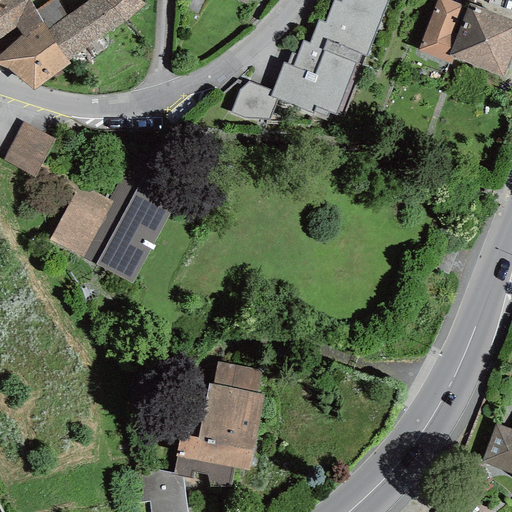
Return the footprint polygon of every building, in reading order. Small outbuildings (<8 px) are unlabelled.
[(35,10),(28,0),(0,0),(0,38),(16,28),(21,35),(23,38),(42,24),(35,10)] [(56,0),(50,0),(35,10),(42,24),(47,30),(66,16),(56,0)] [(47,30),(68,61),(125,21),(144,5),(139,0),(88,0),(66,16),(47,30)] [(329,113),(342,118),(364,56),(366,57),(388,0),(341,0),(341,3),(334,0),(325,23),(318,20),(309,44),(302,41),(297,55),(292,53),(287,64),(283,63),(273,91),(271,97),(277,99),(313,114),(314,112),(327,117),(329,113)] [(448,0),(437,0),(418,50),(451,65),(453,58),(448,56),(467,7),(448,0)] [(511,20),(473,5),(469,3),(467,7),(448,56),(453,58),(503,77),(511,53),(511,20)] [(0,66),(8,70),(33,91),(70,64),(68,61),(47,30),(42,24),(23,38),(21,35),(0,53),(0,66)] [(243,119),(269,119),(277,99),(271,97),(273,91),(249,82),(240,89),(231,113),(243,119)] [(23,124),(4,159),(33,175),(52,140),(23,124)] [(78,188),(49,241),(132,284),(186,180),(133,154),(108,200),(79,185),(78,188)] [(256,394),(261,371),(217,362),(213,385),(256,394)] [(249,471),(265,396),(256,394),(213,385),(208,384),(198,438),(180,435),(175,457),(176,457),(172,474),(182,477),(192,479),(194,473),(208,476),(210,488),(230,487),(234,468),(249,471)] [(511,430),(496,424),(482,462),(511,474),(511,475),(511,430)] [(150,511),(186,511),(182,477),(172,474),(155,470),(133,473),(137,504),(149,502),(150,511)]
